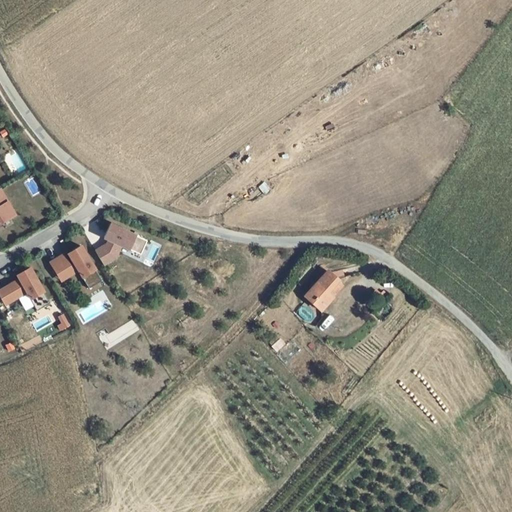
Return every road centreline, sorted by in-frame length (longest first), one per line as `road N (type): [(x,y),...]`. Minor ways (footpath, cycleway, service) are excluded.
road 1 (unclassified): [(101,191),(233,237),(350,242),(387,256),(469,322),(511,374)]
road 2 (track): [(303,243),(235,331),(101,454)]
road 3 (unclassified): [(0,74),(45,142),(101,191)]
road 4 (residential): [(0,263),(91,206),(101,191)]
